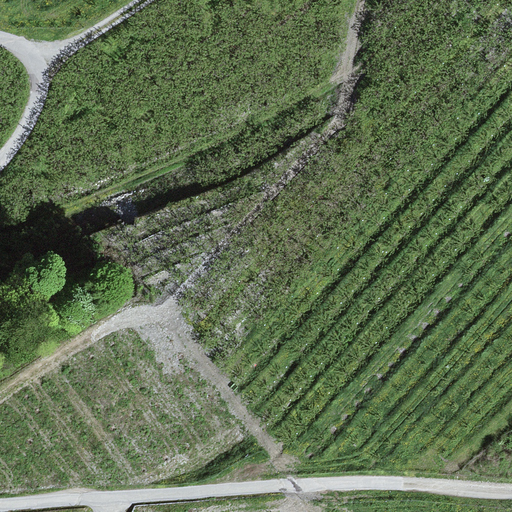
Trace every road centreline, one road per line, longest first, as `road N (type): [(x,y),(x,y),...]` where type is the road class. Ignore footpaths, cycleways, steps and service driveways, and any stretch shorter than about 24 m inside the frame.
road 1 (unclassified): [(511,496),(373,487),(0,510)]
road 2 (unclassified): [(0,161),(28,112),(37,75),(0,43)]
